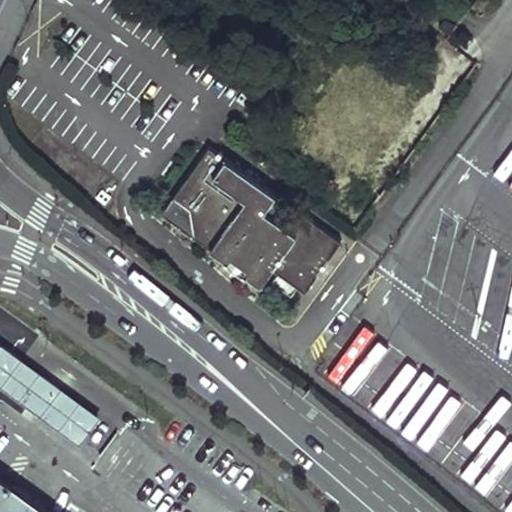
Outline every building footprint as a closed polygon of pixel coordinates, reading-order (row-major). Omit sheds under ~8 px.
[(352,82),(375,51),(365,43),(341,76),(352,82)] [(341,76),(321,103),(356,130),(376,104),(387,112),(398,120),(407,108),(411,110),(426,89),(375,51),(352,82),(341,76)] [(321,103),(341,76),(337,72),(316,100),(321,103)] [(411,110),(414,113),(430,92),(426,89),(411,110)] [(376,104),(356,130),(368,137),(387,112),(376,104)] [(407,108),(398,120),(405,124),(414,113),(411,110),(407,108)] [(276,195),(209,147),(161,214),(228,263),(232,257),(246,268),(243,273),(261,286),(273,270),(279,275),(297,287),(304,293),(341,242),(306,217),(295,233),(264,211),(276,195)] [(256,151),(252,157),(257,160),(261,155),(256,151)] [(353,173),(329,211),(358,228),(381,191),(353,173)] [(232,257),(228,263),(229,272),(232,274),(243,273),(246,268),(232,257)] [(297,287),(279,275),(276,280),(293,293),(297,287)] [(55,385),(0,345),(0,385),(34,411),(97,457),(116,430),(55,385)] [(52,511),(0,474),(0,511),(52,511)]
